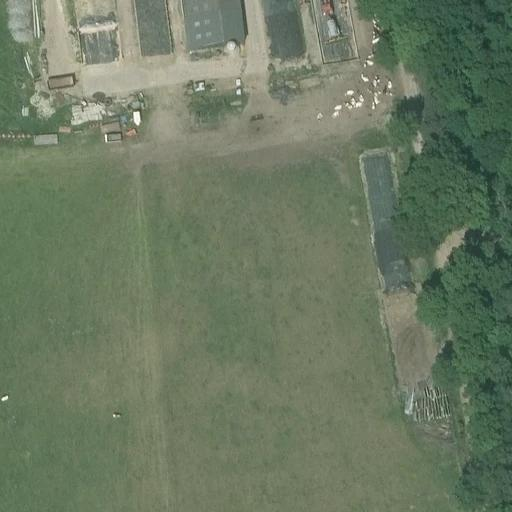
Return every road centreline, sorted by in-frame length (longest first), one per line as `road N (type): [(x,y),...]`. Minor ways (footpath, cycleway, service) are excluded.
road 1 (unclassified): [(388,0),(439,238),(511,243)]
road 2 (track): [(439,238),(492,511)]
